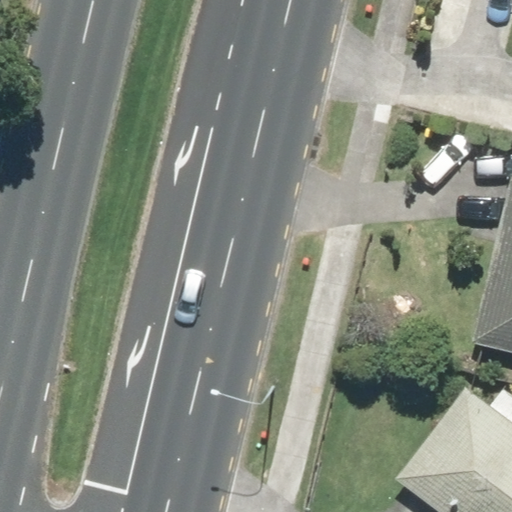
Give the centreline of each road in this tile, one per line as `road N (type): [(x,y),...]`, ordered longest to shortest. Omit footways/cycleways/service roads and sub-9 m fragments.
road 1 (primary): [(297,0),(178,511)]
road 2 (primary): [(0,404),(98,0)]
